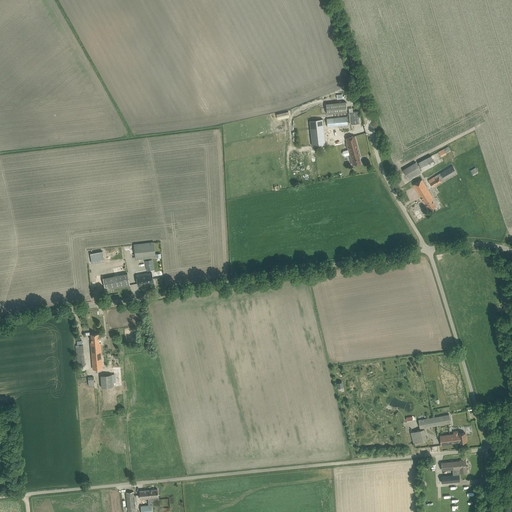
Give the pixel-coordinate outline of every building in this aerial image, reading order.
[(327,103),(328,113),(348,111),(347,106),(346,101),(338,102),(327,103)] [(358,111),(349,112),(350,124),(359,123),(358,111)] [(347,117),(327,119),(327,126),(348,124),(347,117)] [(323,118),(309,119),(312,145),(325,143),(323,118)] [(343,151),(342,153),(343,155),(345,156),(350,155),(353,165),(356,164),(361,162),(359,155),(360,154),(354,136),(350,137),(346,138),(347,142),(346,142),(348,150),(343,151)] [(439,151),(442,157),(448,154),(447,153),(452,151),(449,146),(439,151)] [(419,162),(424,171),(437,164),(432,155),(419,162)] [(404,169),(409,178),(422,171),(417,162),(404,169)] [(428,180),(432,187),(457,172),(453,165),(428,180)] [(471,170),(474,175),(479,172),(477,167),(471,170)] [(425,203),(429,210),(436,205),(432,199),(433,198),(422,179),(418,182),(413,184),(425,203)] [(135,244),(136,259),(157,257),(156,253),(155,242),(135,244)] [(145,260),(147,270),(154,269),(152,259),(145,260)] [(128,273),(103,278),(105,289),(130,285),(128,273)] [(136,275),(137,280),(138,285),(147,284),(147,282),(154,281),(153,276),(152,273),(148,273),(136,275)] [(92,342),(91,342),(91,347),(93,369),(103,368),(101,347),(101,342),(100,342),(99,333),(91,333),(92,342)] [(76,345),(78,365),(85,365),(83,344),(76,345)] [(101,376),(102,388),(114,387),(113,374),(101,376)] [(449,414),(419,420),(420,428),(451,422),(449,414)] [(424,429),(411,432),(414,443),(427,439),(424,429)] [(466,441),(465,432),(458,433),(440,435),(441,445),(460,442),(459,442),(466,441)] [(460,468),(460,472),(467,472),(465,460),(441,462),(442,470),(460,468)] [(158,489),(140,491),(140,499),(148,498),(148,505),(151,505),(150,501),(154,500),(154,499),(159,498),(158,489)] [(126,490),(127,511),(135,511),(133,490),(126,490)]
